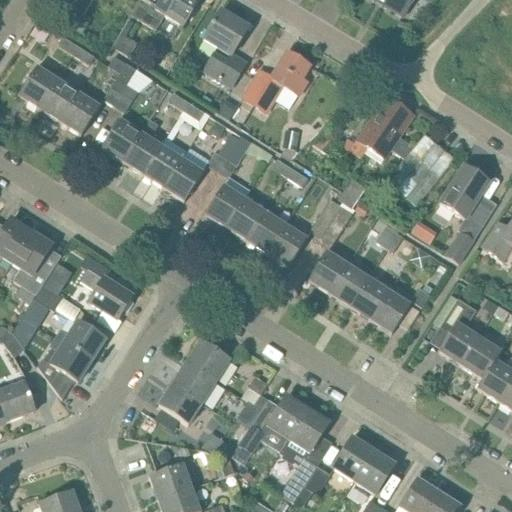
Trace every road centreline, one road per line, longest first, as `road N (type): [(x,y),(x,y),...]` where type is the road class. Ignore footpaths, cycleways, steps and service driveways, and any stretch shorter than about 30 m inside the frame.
road 1 (residential): [(511,487),(176,288)]
road 2 (residential): [(176,288),(0,166)]
road 3 (residential): [(85,434),(176,288)]
road 4 (residential): [(412,73),(348,54),(265,0)]
road 5 (residential): [(511,151),(412,73)]
